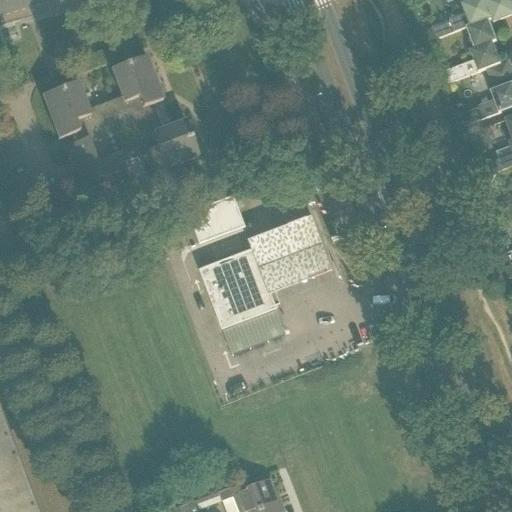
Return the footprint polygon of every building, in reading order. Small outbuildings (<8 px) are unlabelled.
[(464,15),(450,20),(451,22),(455,34),(466,30),(470,29),(488,21),(491,20),(493,20),(486,1),(485,0),(463,0),(465,3),(460,5),(464,15)] [(511,0),(489,0),(486,1),(493,20),(491,20),(493,24),(511,16),(511,0)] [(492,44),(496,43),(488,21),(470,29),(466,30),(473,50),(469,51),(473,63),(443,73),(447,84),(486,71),(486,72),(508,63),(508,61),(500,64),(492,44)] [(448,22),(430,29),(434,41),(453,34),(448,22)] [(147,107),(162,101),(146,57),(132,63),(133,65),(127,67),(126,65),(110,71),(121,99),(104,105),(113,129),(125,125),(151,116),(147,107)] [(511,71),(508,63),(486,72),(492,92),(490,92),(498,115),(511,109),(511,71)] [(104,105),(87,112),(77,84),(61,89),(62,92),(56,94),(55,92),(41,97),(58,141),(77,133),(80,142),(113,129),(104,105)] [(463,128),(483,120),(478,109),(459,117),(463,128)] [(185,122),(157,133),(151,116),(125,125),(137,158),(147,155),(154,174),(198,157),(193,144),(190,145),(188,139),(191,138),(185,122)] [(498,161),(477,169),(482,180),(483,180),(497,175),(511,168),(511,119),(505,122),(511,139),(511,143),(509,145),(511,148),(495,154),(498,161)] [(127,162),(137,158),(125,125),(113,129),(80,142),(67,147),(73,164),(77,162),(80,169),(76,170),(84,191),(131,173),(127,162)] [(226,202),(189,215),(200,246),(245,229),(233,199),(226,202)] [(63,204),(41,212),(37,201),(28,205),(32,216),(36,215),(42,230),(69,220),(63,204)] [(511,201),(493,209),(499,223),(504,221),(511,217),(511,201)] [(313,220),(251,243),(269,292),(274,295),(334,272),(313,220)] [(499,223),(495,225),(498,234),(502,232),(507,230),(504,221),(499,223)] [(227,261),(199,272),(222,332),(277,311),(275,307),(274,307),(273,305),(273,303),(276,302),(274,295),(269,292),(253,252),(235,259),(227,262),(227,261)] [(511,252),(510,254),(511,260),(511,263),(503,267),(504,270),(511,267),(511,252)] [(0,493),(25,485),(0,419),(0,493)] [(237,511),(258,511),(278,505),(268,480),(232,494),(230,489),(218,493),(221,503),(232,498),(237,511)] [(0,511),(35,511),(25,485),(0,493),(0,511)]
